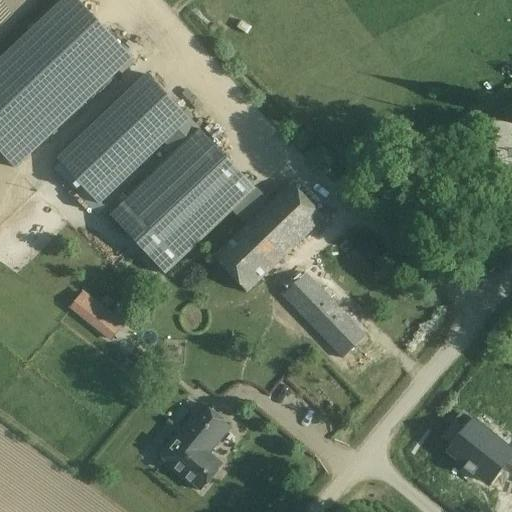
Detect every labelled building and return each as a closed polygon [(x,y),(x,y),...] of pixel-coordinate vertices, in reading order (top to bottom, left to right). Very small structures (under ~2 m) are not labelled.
[(131,58),(76,0),(64,0),(0,60),(0,153),(14,168),(131,58)] [(147,74),(56,157),(100,205),(163,143),(174,153),(110,216),(163,273),(239,204),(255,189),(148,73),(147,74)] [(280,195),(289,186),(285,182),(276,190),(280,195)] [(280,195),(213,257),(246,293),(248,291),(247,291),(324,219),(291,184),(289,186),(280,195)] [(413,207),(395,188),(384,198),(402,218),(413,207)] [(367,260),(364,249),(350,252),(353,264),(367,260)] [(305,274),(282,296),(340,357),(364,335),(305,274)] [(99,305),(85,321),(111,342),(124,325),(99,305)] [(209,454),(231,428),(203,405),(160,457),(201,492),(223,465),(209,454)] [(465,434),(450,452),(466,465),(463,469),(472,477),(476,473),(489,484),(511,455),(511,454),(485,433),(487,430),(472,417),(461,431),(465,434)]
